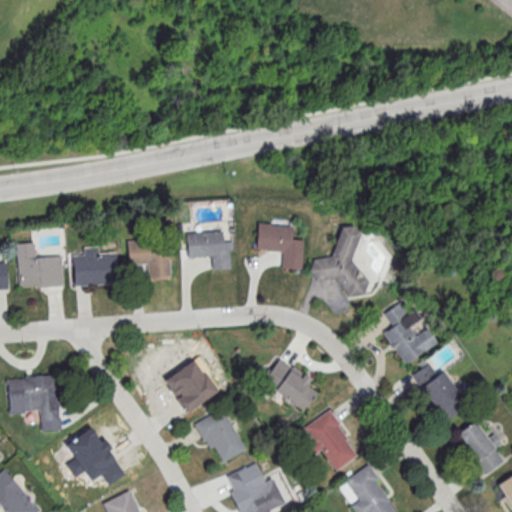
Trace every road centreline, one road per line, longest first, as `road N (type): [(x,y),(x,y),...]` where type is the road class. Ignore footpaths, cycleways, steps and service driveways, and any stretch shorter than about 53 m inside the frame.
road 1 (residential): [(453,511),(340,353),(305,325),(265,315),(0,334)]
road 2 (tertiary): [(511,91),(0,187)]
road 3 (residential): [(190,511),(160,454),(71,329)]
